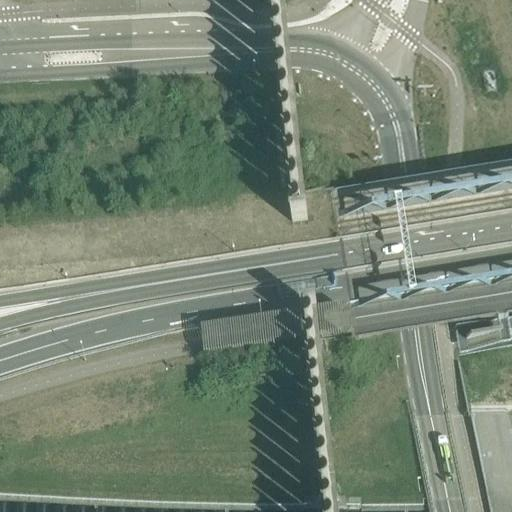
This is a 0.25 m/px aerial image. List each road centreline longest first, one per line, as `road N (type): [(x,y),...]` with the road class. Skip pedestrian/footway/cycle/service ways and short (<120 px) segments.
road 1 (trunk): [(0,363),(152,321),(511,261)]
road 2 (secondary): [(449,511),(421,374),(391,122),(376,89)]
road 3 (trunk): [(511,227),(93,296)]
road 4 (secondary): [(339,59),(292,49),(0,61)]
